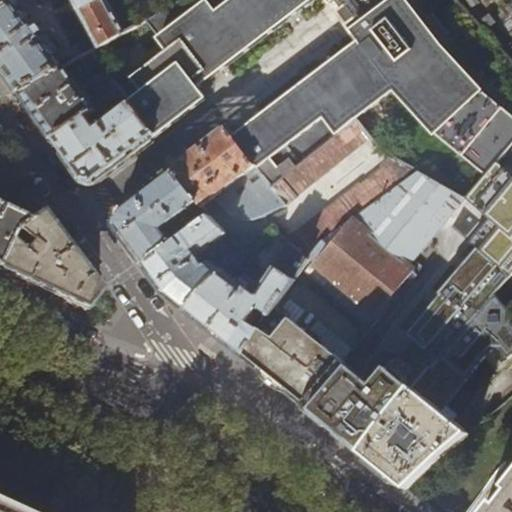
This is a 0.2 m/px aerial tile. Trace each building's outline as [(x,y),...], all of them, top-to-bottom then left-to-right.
[(0,0),(0,10),(18,0),(0,0)] [(0,66),(15,87),(20,95),(62,69),(53,55),(58,51),(38,23),(33,27),(31,24),(46,14),(48,9),(43,0),(44,0),(18,0),(0,10),(0,66)] [(72,0),(99,47),(124,32),(106,0),(72,0)] [(249,56),(320,0),(324,0),(329,5),(335,0),(238,0),(220,14),(209,3),(208,4),(204,0),(177,0),(145,20),(161,40),(159,42),(170,55),(135,82),(145,96),(134,105),(159,136),(205,101),(208,99),(202,92),(209,86),(194,68),(234,37),(249,56)] [(444,50),(407,0),(399,0),(388,8),(381,0),(335,0),(329,5),(340,20),(360,46),(344,59),(381,108),(396,96),(438,141),(439,140),(484,178),(511,146),(511,118),(486,96),(487,95),(444,50)] [(249,56),(234,37),(194,68),(209,86),(227,73),(249,56)] [(92,52),(62,69),(20,95),(41,123),(54,141),(87,116),(115,94),(122,89),(92,52)] [(381,108),(344,59),(286,103),(236,141),(262,174),(327,124),(336,135),(355,120),(360,125),(381,108)] [(122,89),(115,94),(119,100),(126,95),(122,89)] [(96,129),(87,116),(54,141),(72,165),(83,181),(98,183),(129,159),(159,136),(134,105),(132,102),(96,129)] [(200,148),(173,169),(199,201),(202,205),(214,197),(222,205),(236,217),(248,220),(263,216),(288,204),(287,203),(371,138),(360,125),(355,120),(336,135),(272,186),(262,174),(236,141),(227,128),(200,148)] [(477,248),(509,275),(511,271),(511,146),(484,178),(467,197),(491,217),(471,243),(477,248)] [(356,184),(286,240),(308,260),(321,241),(419,170),(386,152),(378,167),(379,168),(358,185),(356,184)] [(199,201),(173,169),(118,211),(116,226),(129,244),(145,266),(169,248),(175,244),(164,228),(199,201)] [(467,197),(419,170),(321,241),(308,260),(245,359),(277,385),(305,407),(343,362),(417,273),(407,265),(467,197)] [(31,217),(40,210),(26,190),(15,197),(31,217)] [(0,256),(10,233),(27,220),(0,207),(0,256)] [(47,219),(40,210),(31,217),(27,220),(10,233),(0,256),(0,269),(29,283),(83,308),(99,289),(72,253),(47,219)] [(183,247),(173,254),(169,248),(145,266),(164,292),(167,297),(175,303),(186,312),(200,292),(226,270),(245,253),(239,246),(211,216),(179,240),(183,247)] [(274,228),(250,249),(245,253),(269,276),(260,289),(257,286),(257,284),(242,273),(237,279),(226,270),(200,292),(186,312),(192,317),(245,359),(308,260),(286,240),(274,228)] [(243,241),(239,246),(245,253),(250,249),(243,241)] [(509,275),(477,248),(431,303),(433,304),(408,332),(414,337),(397,359),(391,358),(385,366),(386,372),(375,386),(358,373),(351,367),(343,362),(305,407),(312,412),(319,419),(362,453),(414,390),(494,294),(509,275)] [(414,390),(442,410),(486,357),(478,349),(489,335),(509,357),(511,354),(511,315),(494,294),(414,390)] [(474,436),(442,410),(414,390),(362,453),(376,464),(404,486),(409,490),(474,436)] [(511,511),(511,452),(469,511),(511,511)]
